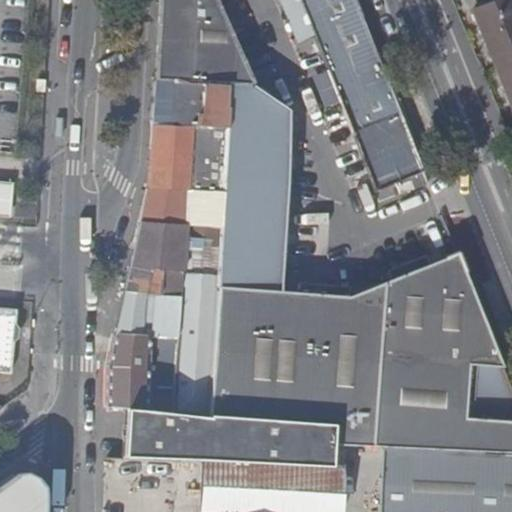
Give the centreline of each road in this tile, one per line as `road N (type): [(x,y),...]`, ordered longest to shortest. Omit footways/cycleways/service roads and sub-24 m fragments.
road 1 (secondary): [(86,0),(74,432)]
road 2 (secondary): [(511,280),(399,0)]
